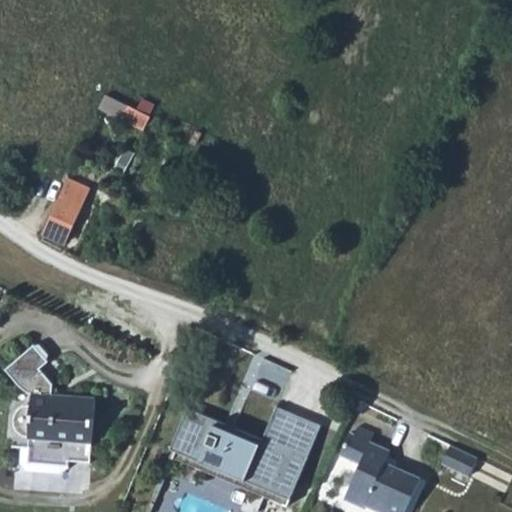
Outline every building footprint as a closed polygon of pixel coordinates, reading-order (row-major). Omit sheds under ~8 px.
[(107,94),(100,107),(122,118),(129,104),(107,94)] [(69,178),(45,233),(66,243),(90,188),(69,178)] [(93,441),(96,398),(53,394),(54,384),(41,368),(49,361),(35,344),(6,368),(20,385),(28,391),(35,396),(34,403),(32,403),(30,403),(28,403),(26,403),(24,404),(22,406),(21,407),(19,408),(18,410),(17,411),(16,414),(15,416),(15,418),(15,421),(15,423),(15,425),(16,427),(18,429),(19,431),(21,432),(23,434),(24,435),(27,436),(29,436),(29,449),(28,463),(69,466),(69,461),(91,462),(93,441)] [(291,498),(322,424),(277,405),(263,438),(188,407),(171,448),(291,498)] [(361,463),(346,497),(366,507),(368,504),(384,511),(406,511),(422,478),(386,462),(391,451),(370,442),(375,433),(358,426),(354,435),(350,433),(341,454),(361,463)] [(469,476),(478,458),(451,444),(443,463),(469,476)] [(61,472),(69,466),(28,463),(29,449),(22,449),(21,462),(27,469),(61,472)]
